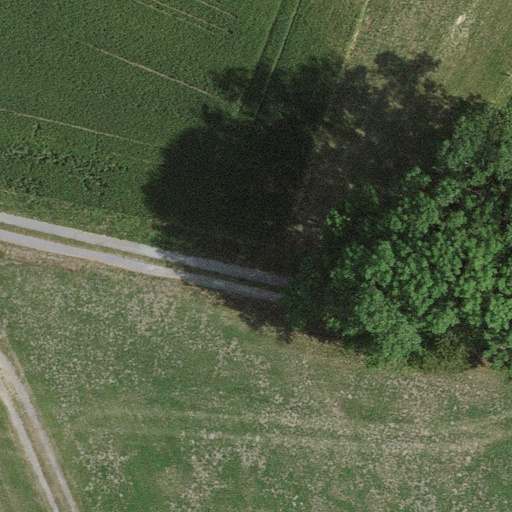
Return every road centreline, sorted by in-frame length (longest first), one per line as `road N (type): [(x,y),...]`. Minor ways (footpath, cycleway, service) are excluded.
road 1 (track): [(0,224),(511,331)]
road 2 (track): [(72,511),(0,358)]
